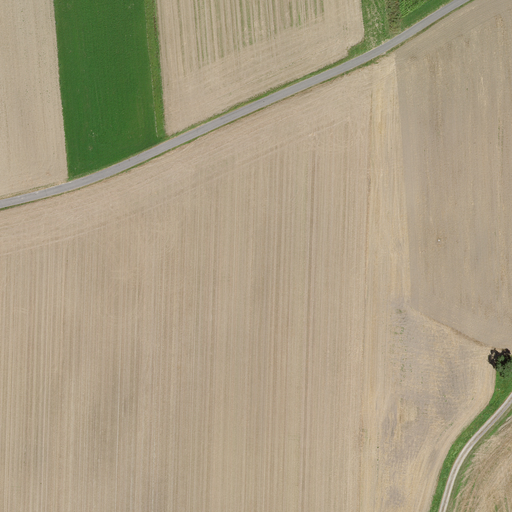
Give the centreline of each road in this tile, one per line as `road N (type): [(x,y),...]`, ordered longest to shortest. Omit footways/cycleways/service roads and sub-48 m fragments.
road 1 (unclassified): [(0,203),(92,178),(364,58),(464,0)]
road 2 (track): [(440,511),(454,462),(511,392)]
